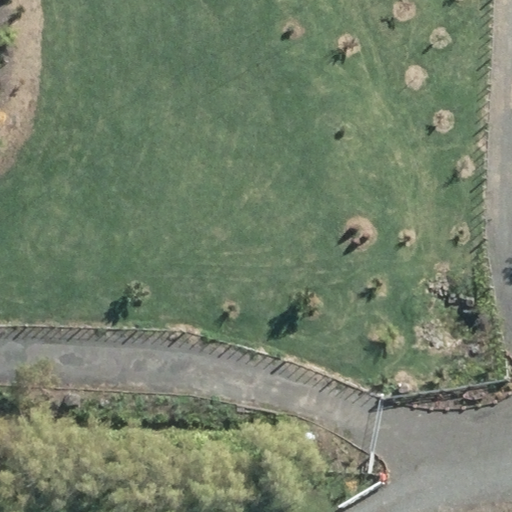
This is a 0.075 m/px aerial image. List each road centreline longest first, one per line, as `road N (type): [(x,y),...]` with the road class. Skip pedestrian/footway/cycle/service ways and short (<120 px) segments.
road 1 (unknown): [(435,414),(410,390),(362,367),(260,334),(0,315)]
road 2 (unknown): [(435,414),(415,455),(330,511)]
